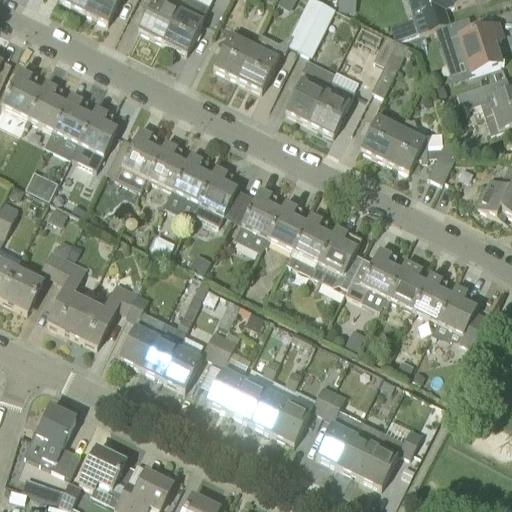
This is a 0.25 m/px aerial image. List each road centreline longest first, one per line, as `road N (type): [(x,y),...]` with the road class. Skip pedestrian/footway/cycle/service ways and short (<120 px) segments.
road 1 (residential): [(511,271),(0,14)]
road 2 (residential): [(329,511),(26,362)]
